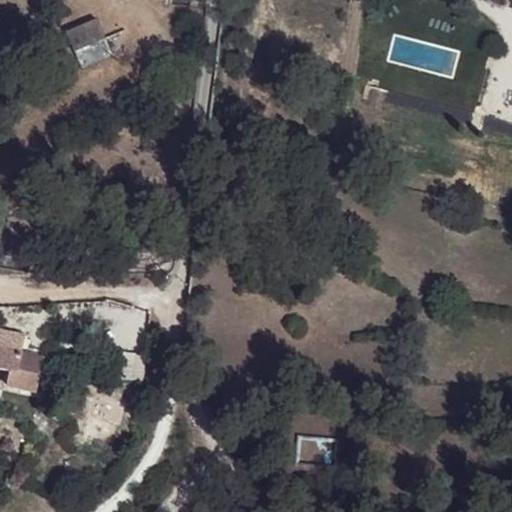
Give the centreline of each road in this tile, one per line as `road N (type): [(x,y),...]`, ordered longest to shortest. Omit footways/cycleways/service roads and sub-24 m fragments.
road 1 (unclassified): [(211,0),(174,341)]
road 2 (track): [(174,341),(259,511)]
